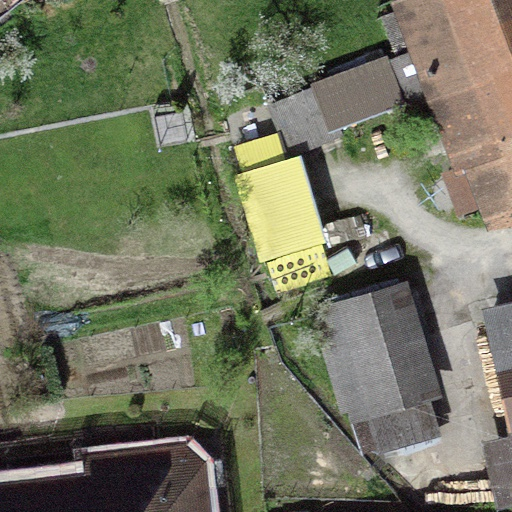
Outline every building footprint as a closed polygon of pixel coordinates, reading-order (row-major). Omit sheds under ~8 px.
[(511,208),(511,0),(384,0),(442,163),(462,156),(484,219),(511,208)] [(282,102),(300,144),(405,99),(388,58),(282,102)] [(267,260),(331,244),(310,159),(246,175),(267,260)] [(426,393),(392,280),(309,305),(343,418),(426,393)] [(511,304),(478,312),(501,412),(511,409),(511,304)] [(77,483),(0,491),(0,511),(190,511),(184,446),(75,458),(77,483)]
